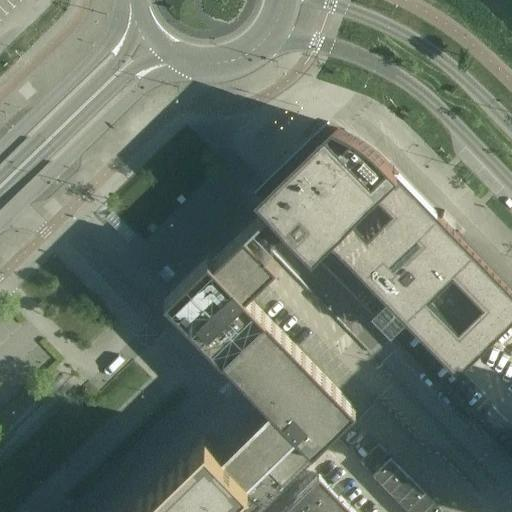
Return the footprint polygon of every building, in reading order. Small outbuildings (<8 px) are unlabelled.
[(511,316),(511,288),(439,215),(382,156),(376,151),(366,143),(356,136),(345,130),(337,127),(260,201),(266,207),(311,253),(326,238),(385,299),(370,313),(390,333),(405,319),(456,371),(511,316)] [(267,208),(212,261),(207,256),(163,298),(168,303),(259,396),(269,406),(241,434),(283,477),(292,469),(311,450),(355,408),(244,294),(260,279),(275,264),(264,252),(253,241),(261,234),(256,229),(252,225),(268,209),(267,208)] [(65,372),(0,434),(0,454),(76,382),(65,372)] [(247,511),(283,477),(241,434),(221,453),(204,436),(178,461),(163,476),(164,478),(159,483),(158,481),(142,496),(125,511),(247,511)] [(318,474),(289,503),(279,511),(355,511),(338,495),(345,488),(338,481),(332,488),(318,474)]
